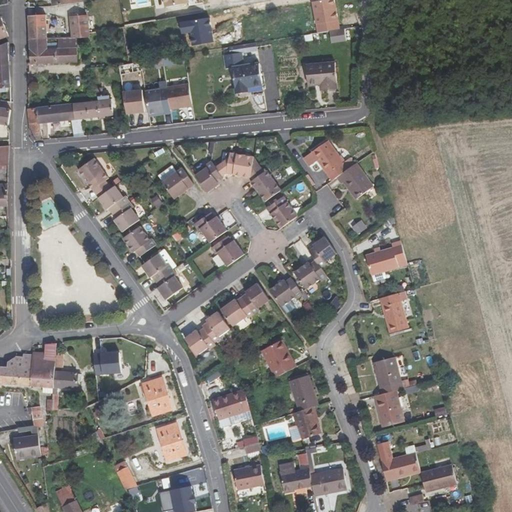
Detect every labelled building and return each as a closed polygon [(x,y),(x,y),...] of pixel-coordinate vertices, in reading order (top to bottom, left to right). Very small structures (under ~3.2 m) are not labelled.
[(164,0),(166,8),(190,4),(189,0),(164,0)] [(47,22),(47,15),(29,16),(29,40),(48,39),(48,36),(47,22)] [(97,32),(95,16),(88,17),(90,33),(97,32)] [(0,40),(9,37),(1,17),(0,17),(0,40)] [(90,33),(88,17),(71,18),(73,30),(73,38),(77,38),(84,38),(90,38),(90,33)] [(338,39),(350,37),(349,28),(337,30),(338,39)] [(63,39),(59,39),(59,43),(59,49),(77,48),(77,38),(73,38),(69,38),(63,39)] [(59,49),(48,49),(48,44),(48,39),(29,40),(31,64),(38,64),(44,64),(78,63),(78,48),(77,48),(59,49)] [(0,63),(9,63),(8,43),(0,46),(0,63)] [(248,88),(264,86),(260,63),(247,65),(245,53),(246,52),(245,45),(230,47),(231,52),(227,53),(229,68),(233,67),(237,95),(249,93),(248,88)] [(10,88),(9,63),(0,63),(0,92),(7,92),(6,88),(10,88)] [(337,84),(338,84),(336,63),(308,65),(309,86),(321,85),(322,91),(338,90),(337,84)] [(189,85),(167,88),(171,109),(192,106),(189,85)] [(104,97),(103,89),(95,90),(95,98),(99,97),(104,97)] [(161,90),(146,93),(149,114),(164,112),(161,90)] [(143,91),(124,93),(127,115),(145,112),(143,91)] [(279,109),(276,94),(266,95),(268,111),(279,109)] [(100,101),(75,104),(77,120),(83,119),(114,116),(112,100),(110,100),(100,101)] [(69,105),(28,109),(30,132),(33,135),(41,134),(42,134),(41,124),(71,121),(69,105)] [(0,123),(9,125),(11,110),(0,108),(0,123)] [(84,137),(83,119),(77,120),(73,120),(75,138),(84,137)] [(326,167),(335,179),(337,177),(355,164),(350,158),(344,163),(329,141),(312,153),(323,169),(326,167)] [(0,146),(0,166),(9,167),(10,146),(0,146)] [(254,157),(230,153),(230,157),(227,174),(233,174),(251,177),(254,157)] [(223,176),(227,174),(230,157),(216,167),(223,176)] [(265,173),(254,157),(251,177),(253,181),(265,173)] [(79,170),(93,190),(106,181),(109,179),(95,159),(79,170)] [(208,168),(196,176),(208,192),(220,184),(218,182),(224,178),(223,176),(216,167),(212,161),(206,165),(208,168)] [(355,164),(337,177),(342,185),(344,183),(356,200),(374,187),(357,163),(355,164)] [(159,176),(163,182),(176,173),(172,167),(159,176)] [(332,181),(335,179),(326,167),(323,169),(332,181)] [(195,185),(183,168),(176,173),(163,182),(175,200),(195,185)] [(267,171),(265,173),(253,181),(251,182),(256,189),(265,202),(281,190),(267,171)] [(99,198),(112,188),(106,181),(93,190),(99,198)] [(0,206),(8,207),(8,201),(9,185),(0,184),(0,206)] [(112,188),(99,198),(107,211),(110,209),(113,214),(130,202),(126,197),(124,198),(116,186),(112,188)] [(151,200),(158,207),(164,203),(157,195),(151,200)] [(284,197),(267,209),(281,228),(296,218),(298,216),(284,197)] [(134,207),(130,202),(113,214),(117,219),(115,220),(123,232),(140,220),(132,208),(134,207)] [(226,225),(234,222),(229,210),(221,213),(226,225)] [(216,218),(211,213),(195,225),(199,230),(201,229),(210,243),(227,231),(217,217),(216,218)] [(175,228),(180,225),(175,219),(171,222),(175,228)] [(363,220),(352,227),(358,235),(368,228),(363,220)] [(141,227),(124,239),(134,253),(136,252),(140,257),(157,245),(153,240),(151,241),(141,227)] [(232,242),(228,236),(212,249),(216,254),(218,253),(228,267),(245,254),(235,241),(232,242)] [(338,254),(325,237),(313,246),(315,248),(310,252),(316,260),(322,268),(327,265),(325,263),(338,254)] [(408,266),(401,241),(392,243),(393,248),(381,251),(375,253),(366,256),(372,276),(408,266)] [(168,266),(159,254),(142,266),(151,279),(153,277),(156,282),(173,270),(170,265),(168,266)] [(322,268),(316,260),(311,264),(309,262),(295,273),(307,290),(321,279),(323,281),(328,277),(322,268)] [(177,275),(173,270),(156,282),(160,287),(158,288),(167,300),(184,288),(175,276),(177,275)] [(304,295),(292,278),(286,282),(285,280),(271,290),(283,307),(297,297),(298,299),(304,295)] [(270,301),(258,284),(246,292),(247,294),(243,298),(255,315),(260,311),(259,309),(270,301)] [(408,300),(406,291),(380,298),(390,334),(409,328),(402,302),(408,300)] [(249,319),(255,315),(243,298),(237,301),(236,299),(222,310),(233,327),(248,317),(249,319)] [(231,329),(219,312),(207,321),(208,323),(203,326),(205,328),(215,343),(221,339),(219,337),(231,329)] [(215,343),(205,328),(199,332),(198,330),(185,339),(198,356),(209,348),(210,350),(216,345),(215,343)] [(282,338),(261,349),(262,351),(283,340),(282,338)] [(297,367),(283,340),(262,351),(276,378),(297,367)] [(57,354),(57,344),(46,344),(46,353),(45,360),(33,359),(33,355),(24,354),(24,358),(17,357),(8,363),(8,368),(2,367),(1,382),(1,384),(44,387),(55,388),(56,371),(56,367),(57,354)] [(95,355),(97,377),(123,375),(121,353),(95,355)] [(64,354),(57,354),(56,367),(63,367),(64,354)] [(404,389),(396,357),(374,363),(382,394),(397,390),(404,389)] [(78,373),(56,371),(55,388),(54,394),(54,395),(59,395),(59,389),(78,390),(78,382),(78,374),(78,373)] [(319,405),(309,375),(290,382),(299,411),(314,406),(319,405)] [(173,410),(163,378),(144,384),(154,416),(173,410)] [(246,393),(244,390),(219,399),(220,402),(214,404),(217,412),(219,419),(219,420),(227,418),(227,419),(229,419),(251,412),(246,393)] [(405,422),(397,390),(382,394),(375,396),(383,428),(405,422)] [(319,422),(314,406),(299,411),(293,413),(302,440),(322,434),(318,422),(319,422)] [(446,406),(435,408),(437,417),(448,415),(446,406)] [(43,427),(41,407),(28,408),(29,412),(30,414),(33,413),(36,426),(38,427),(43,427)] [(30,414),(29,412),(9,415),(11,430),(18,429),(36,426),(33,413),(30,414)] [(231,427),(253,420),(251,412),(229,419),(231,427)] [(187,455),(177,424),(158,430),(168,461),(187,455)] [(33,437),(39,436),(38,427),(36,426),(18,429),(19,433),(32,431),(33,437)] [(100,450),(106,448),(98,431),(93,434),(100,450)] [(41,448),(39,436),(33,437),(14,439),(17,460),(42,456),(41,448)] [(432,449),(430,440),(426,441),(427,445),(415,448),(416,453),(432,449)] [(421,473),(416,453),(393,460),(388,442),(377,445),(387,482),(421,473)] [(259,443),(245,447),(247,455),(261,451),(259,443)] [(48,447),(41,448),(42,456),(49,455),(48,447)] [(126,461),(115,466),(127,490),(138,487),(126,461)] [(311,475),(308,462),(300,464),(301,470),(296,471),(294,463),(280,466),(285,491),(295,489),(313,486),(311,475)] [(234,470),(238,490),(265,485),(261,465),(234,470)] [(452,465),(421,473),(424,484),(426,492),(458,485),(452,465)] [(313,486),(315,496),(348,490),(344,469),(311,475),(313,486)] [(192,484),(204,483),(203,473),(191,475),(192,484)] [(177,485),(189,484),(188,476),(176,478),(177,485)] [(161,511),(176,509),(176,511),(198,511),(195,486),(159,491),(161,511)] [(58,494),(66,511),(82,511),(70,487),(58,494)] [(410,498),(412,505),(425,502),(423,494),(410,498)] [(463,496),(453,497),(454,504),(464,503),(463,496)] [(50,511),(49,502),(35,510),(35,511),(50,511)] [(120,502),(111,506),(113,511),(118,511),(124,510),(120,502)]
